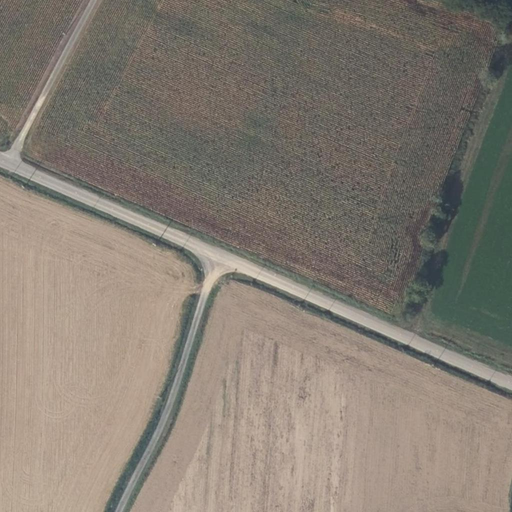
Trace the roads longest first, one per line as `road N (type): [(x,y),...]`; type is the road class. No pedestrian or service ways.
road 1 (tertiary): [(216,254),(511,384)]
road 2 (unclassified): [(216,254),(171,397),(117,511)]
road 3 (tertiary): [(7,164),(216,254)]
road 4 (unclassified): [(7,164),(95,0)]
